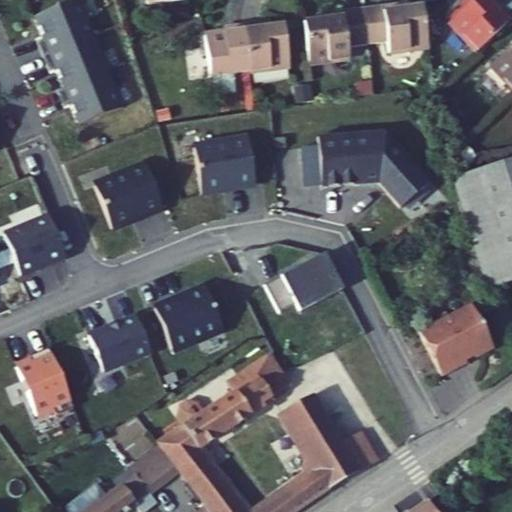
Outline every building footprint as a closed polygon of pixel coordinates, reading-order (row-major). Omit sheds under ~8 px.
[(30,55),(81,33),(67,0),(57,0),(21,15),(30,38),(24,40),(30,55)] [(361,38),(355,0),(325,0),(310,2),(311,10),(294,12),(299,56),(345,50),(344,40),(361,38)] [(424,40),(418,0),(355,0),(361,38),(382,35),(384,45),(424,40)] [(470,44),(507,9),(498,0),(453,0),(440,12),(470,44)] [(279,54),(274,14),(260,16),(260,9),(233,12),(239,59),(279,54)] [(239,59),(233,12),(207,15),(207,23),(191,25),(198,64),(239,59)] [(511,88),(511,87),(511,30),(483,56),(511,88)] [(96,67),(81,33),(30,55),(36,69),(42,66),(51,86),(96,67)] [(111,104),(96,67),(51,86),(44,88),(51,103),(57,101),(66,123),(111,104)] [(375,119),(306,121),(307,171),(365,170),(384,195),(415,173),(375,119)] [(198,184),(198,187),(220,181),(207,137),(154,153),(167,198),(190,191),(188,187),(198,184)] [(126,211),(127,214),(147,205),(129,164),(79,186),(97,229),(118,219),(117,215),(126,211)] [(511,165),(451,182),(487,294),(511,286),(511,165)] [(23,269),(22,267),(51,254),(34,214),(5,227),(6,229),(0,231),(0,258),(7,276),(23,269)] [(311,249),(256,278),(270,306),(286,297),(290,305),(329,284),(311,249)] [(163,300),(162,298),(142,306),(159,348),(210,327),(192,283),(171,292),(172,297),(163,300)] [(445,380),(470,366),(468,363),(477,358),(481,360),(496,352),(473,308),(421,335),(445,380)] [(138,350),(123,314),(82,331),(97,368),(138,350)] [(15,351),(17,356),(2,362),(23,411),(40,404),(43,410),(59,402),(35,343),(15,351)] [(228,510),(180,444),(253,396),(231,365),(204,380),(210,389),(143,432),(159,454),(173,472),(201,511),(252,511),(243,499),(228,510)] [(276,510),(362,453),(341,424),(325,433),(310,413),(323,404),(307,383),(262,415),(296,463),(261,488),(276,510)] [(121,511),(173,472),(159,454),(81,511),(121,511)] [(273,511),(276,510),(261,488),(243,499),(252,511),(273,511)] [(431,511),(424,501),(407,511),(431,511)]
